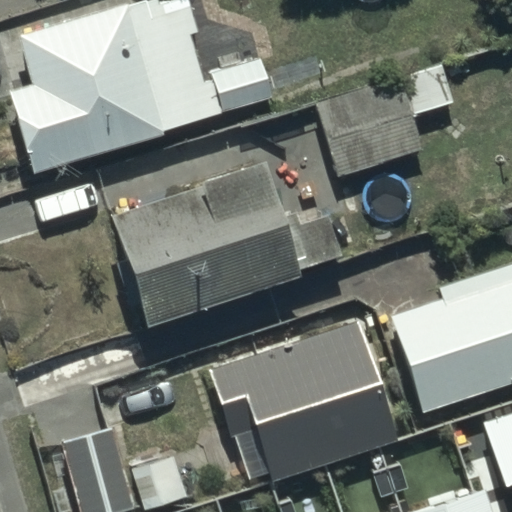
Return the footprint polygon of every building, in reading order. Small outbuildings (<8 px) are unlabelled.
[(152,0),(131,0),(8,35),(22,81),(0,87),(0,96),(23,173),(156,133),(155,130),(268,97),(257,61),(196,79),(184,39),(201,34),(190,0),(166,0),(153,4),(152,0)] [(416,151),(405,115),(476,94),(465,55),(308,102),(329,176),(416,151)] [(330,255),(318,216),(296,222),(292,209),(269,216),(252,159),(181,180),(183,188),(98,214),(133,328),(287,280),(284,269),(330,255)] [(435,299),(383,316),(414,414),(511,382),(511,259),(431,285),(435,299)] [(345,318),(198,369),(227,450),(246,443),(260,481),(386,437),(345,318)] [(511,413),(482,423),(504,488),(511,485),(511,413)] [(110,424),(54,442),(73,511),(108,511),(133,505),(110,424)] [(490,511),(483,490),(417,511),(490,511)]
